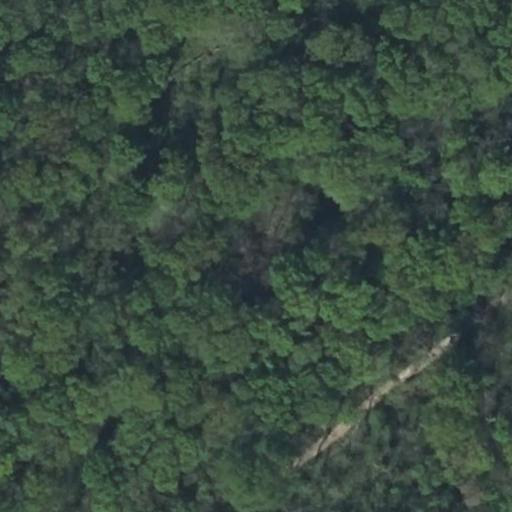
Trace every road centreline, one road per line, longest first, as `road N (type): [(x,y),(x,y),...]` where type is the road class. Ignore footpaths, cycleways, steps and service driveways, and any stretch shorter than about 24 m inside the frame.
road 1 (track): [(511,288),(466,315),(221,511)]
road 2 (track): [(511,52),(296,0)]
